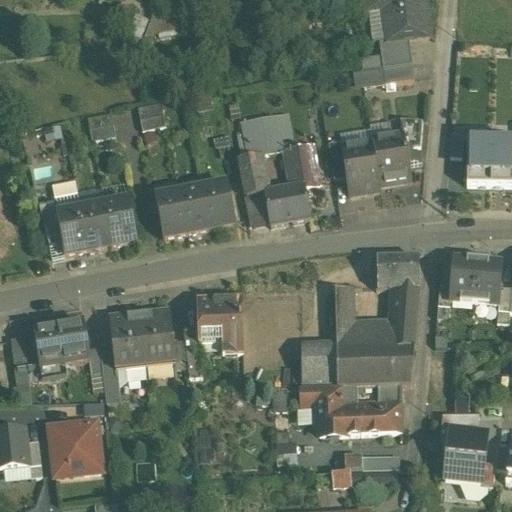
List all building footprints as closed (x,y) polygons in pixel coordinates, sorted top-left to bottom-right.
[(365,0),(366,3),(367,3),(372,46),(379,45),(387,44),(387,45),(409,43),(430,40),(424,0),(365,0)] [(185,8),(162,13),(168,34),(168,35),(190,30),(185,8)] [(162,13),(155,15),(145,40),(168,34),(162,13)] [(409,43),(387,45),(387,44),(379,45),(383,72),(412,69),(409,43)] [(412,69),(383,72),(385,89),(415,86),(412,69)] [(162,108),(137,112),(139,124),(164,119),(162,108)] [(111,118),(87,123),(89,135),(114,130),(111,118)] [(164,119),(139,124),(142,136),(166,131),(164,119)] [(275,123),(261,125),(265,146),(273,144),(278,142),(275,123)] [(423,126),(400,124),(402,138),(404,138),(409,170),(422,168),(420,158),(412,159),(411,154),(420,152),(423,126)] [(261,125),(244,128),(250,162),(261,160),(275,157),(273,144),(265,146),(261,125)] [(114,130),(89,135),(92,146),(116,141),(114,130)] [(402,138),(389,140),(390,146),(374,149),(373,143),(372,143),(372,147),(373,147),(380,191),(412,185),(409,170),(404,138),(402,138)] [(463,140),(452,139),(450,163),(461,164),(463,140)] [(491,191),(491,143),(468,144),(467,191),(491,191)] [(511,143),(491,143),(491,191),(511,191),(511,143)] [(341,146),(329,148),(334,183),(346,181),(341,152),(342,152),(341,146)] [(342,152),(341,152),(346,181),(349,200),(380,195),(373,147),(372,147),(342,152)] [(313,150),(298,153),(304,189),(305,191),(320,188),(313,150)] [(298,153),(284,155),(289,184),(292,192),(304,189),(298,153)] [(250,162),(239,164),(247,200),(264,197),(260,180),(262,180),(260,168),(263,167),(261,160),(250,162)] [(227,187),(203,192),(211,233),(235,228),(227,187)] [(292,192),(264,197),(270,227),(271,228),(271,231),(310,224),(310,222),(305,191),(304,189),(292,192)] [(211,233),(203,192),(179,197),(187,238),(211,233)] [(179,197),(155,202),(163,243),(187,238),(179,197)] [(264,197),(247,200),(253,230),(270,227),(264,197)] [(77,198),(55,203),(56,206),(57,206),(59,218),(56,218),(61,242),(64,259),(89,255),(81,213),(77,198)] [(129,204),(104,209),(112,250),(137,245),(129,204)] [(56,206),(39,210),(47,245),(61,242),(56,218),(59,218),(57,206),(56,206)] [(104,209),(81,213),(89,255),(112,250),(104,209)] [(419,261),(378,261),(378,293),(396,293),(419,292),(419,261)] [(478,264),(454,262),(452,288),(450,306),(474,308),(478,264)] [(502,266),(478,264),(474,308),(498,310),(500,292),(502,266)] [(452,288),(440,287),(437,323),(449,324),(450,306),(452,288)] [(419,292),(396,293),(391,351),(414,351),(419,292)] [(511,293),(500,292),(498,310),(497,328),(508,329),(510,317),(511,293)] [(355,293),(337,293),(337,330),(355,330),(355,293)] [(241,301),(198,302),(199,334),(199,339),(202,339),(222,338),(223,358),(243,357),(241,301)] [(171,314),(139,318),(145,367),(176,363),(174,346),(171,314)] [(139,318),(109,321),(113,354),(115,370),(117,370),(119,385),(118,385),(119,392),(127,385),(147,382),(145,367),(139,318)] [(83,324),(34,332),(35,340),(40,368),(63,364),(64,368),(90,364),(88,354),(83,324)] [(355,330),(337,330),(336,352),(336,353),(355,352),(355,330)] [(199,334),(184,335),(188,371),(189,382),(203,382),(202,339),(199,339),(199,334)] [(35,340),(12,344),(17,387),(42,383),(40,368),(35,340)] [(185,345),(174,346),(176,363),(177,373),(188,371),(185,345)] [(355,352),(336,353),(337,371),(337,392),(342,392),(357,391),(382,390),(401,389),(411,389),(414,351),(391,351),(355,352)] [(100,352),(88,354),(90,364),(92,376),(103,375),(100,355),(101,355),(100,352)] [(336,352),(302,352),(301,393),(337,392),(337,371),(336,353),(336,352)] [(101,355),(100,355),(103,375),(106,404),(120,402),(119,392),(118,385),(119,385),(117,370),(115,370),(113,354),(101,355)] [(401,389),(382,390),(383,401),(402,399),(401,389)] [(357,391),(342,392),(343,411),(358,410),(357,391)] [(337,392),(301,393),(302,410),(313,410),(314,427),(319,426),(319,441),(343,440),(343,411),(342,392),(337,392)] [(84,407),(84,419),(103,419),(103,406),(84,407)] [(402,407),(370,409),(371,438),(403,436),(402,407)] [(358,410),(343,411),(343,440),(371,438),(370,409),(358,410)] [(478,420),(442,420),(441,435),(450,436),(451,435),(476,438),(478,420)] [(97,425),(49,431),(54,473),(83,469),(84,477),(102,475),(97,425)] [(24,434),(0,436),(0,474),(28,472),(25,447),(24,434)] [(476,438),(451,435),(450,436),(446,483),(480,486),(481,486),(483,468),(486,439),(476,438)] [(39,445),(25,447),(30,482),(43,480),(39,445)] [(509,454),(497,452),(495,470),(494,476),(506,477),(509,454)] [(400,460),(363,460),(363,475),(400,474),(400,460)] [(362,461),(344,462),(345,475),(350,475),(362,475),(362,461)] [(483,468),(481,486),(480,486),(480,492),(493,494),(494,476),(495,470),(483,468)] [(345,476),(332,477),(333,491),(351,489),(350,475),(345,475),(345,476)]
